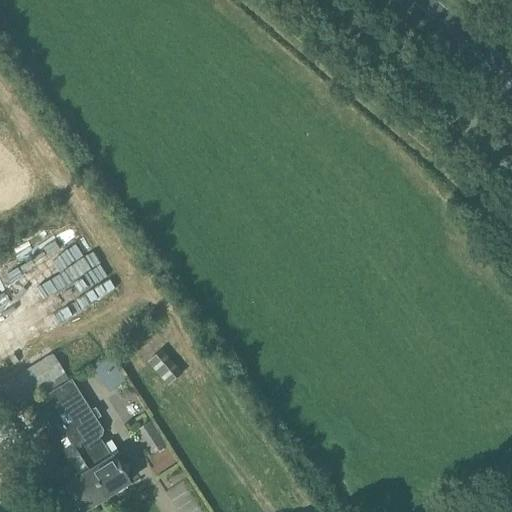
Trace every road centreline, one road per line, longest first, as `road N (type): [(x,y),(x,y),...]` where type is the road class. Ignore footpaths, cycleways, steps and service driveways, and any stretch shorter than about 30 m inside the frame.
road 1 (unclassified): [(511,163),(327,0)]
road 2 (primary): [(511,86),(411,0)]
